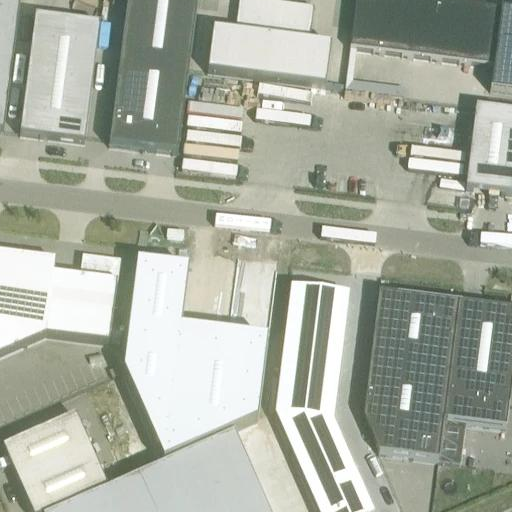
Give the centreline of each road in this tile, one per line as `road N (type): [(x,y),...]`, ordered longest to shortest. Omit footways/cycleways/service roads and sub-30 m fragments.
road 1 (unclassified): [(0,187),(511,249)]
road 2 (unknown): [(247,217),(276,161),(295,144),(322,141),(363,148),(384,167),(406,236)]
road 3 (unknown): [(511,109),(359,86)]
